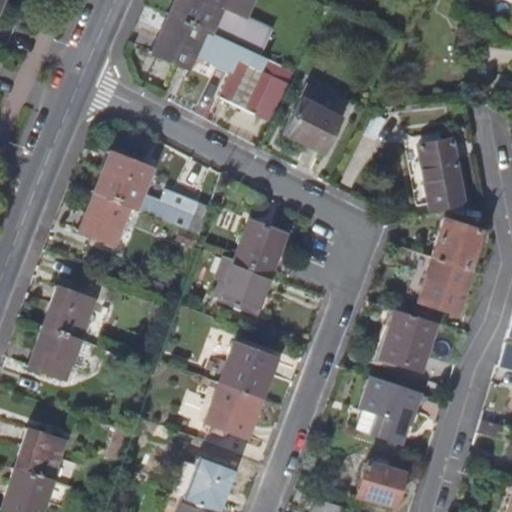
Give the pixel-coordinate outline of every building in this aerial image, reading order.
[(172,0),(168,10),(207,28),(208,25),(206,24),(218,0),(225,0),(242,8),(245,10),(249,0),(172,0)] [(227,38),(257,52),(272,22),(245,10),(242,8),(227,38)] [(207,28),(168,10),(152,43),(150,43),(148,46),(184,63),(191,50),(231,70),(219,94),(252,110),(265,84),(275,89),(286,65),(257,52),(227,38),(207,28)] [(283,125),(322,144),(338,111),(299,92),(283,125)] [(420,131),(429,196),(465,192),(456,126),(420,131)] [(94,193),(128,208),(180,231),(188,213),(154,199),(150,207),(132,200),(144,169),(109,155),(94,193)] [(128,208),(94,193),(79,231),(113,246),(128,208)] [(427,245),(464,259),(477,220),(439,207),(427,245)] [(234,261),(270,274),(285,236),(249,222),(234,261)] [(464,259),(427,245),(397,234),(393,243),(424,254),(413,289),(450,302),(464,259)] [(234,261),(224,257),(217,273),(227,278),(234,261)] [(270,274),(234,261),(227,278),(219,299),(255,313),(270,274)] [(39,328),(74,340),(90,301),(54,287),(39,328)] [(378,346),(421,361),(437,313),(437,312),(394,298),(378,346)] [(74,340),(39,328),(24,365),(59,379),(74,340)] [(225,385),(260,397),(275,359),(240,345),(225,385)] [(511,347),(504,345),(498,367),(509,370),(511,358),(511,347)] [(418,380),(367,362),(355,395),(373,401),(381,403),(374,424),(396,432),(407,400),(411,401),(418,380)] [(260,397),(225,385),(209,425),(244,438),(260,397)] [(366,421),(374,424),(381,403),(373,401),(366,421)] [(480,421),(476,437),(499,444),(504,428),(480,421)] [(14,468),(50,480),(65,441),(29,428),(14,468)] [(389,493),(400,459),(361,446),(350,480),(389,493)] [(184,496),(219,509),(234,469),(199,456),(184,496)] [(38,511),(50,480),(14,468),(0,507),(13,511),(38,511)] [(311,500),(316,502),(336,509),(343,491),(317,483),(311,500)] [(217,511),(219,509),(184,496),(177,511),(217,511)] [(345,511),(336,509),(316,502),(312,511),(345,511)]
